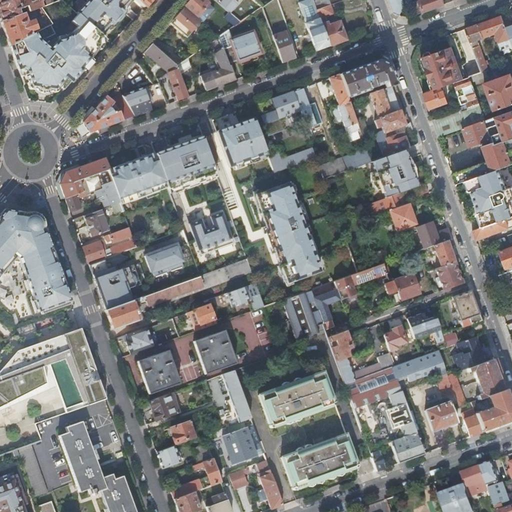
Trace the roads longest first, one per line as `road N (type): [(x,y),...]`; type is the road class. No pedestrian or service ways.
road 1 (residential): [(39,170),(163,511)]
road 2 (residential): [(391,39),(50,158)]
road 3 (residential): [(478,281),(391,39)]
road 4 (residential): [(307,511),(511,438)]
road 5 (residential): [(172,0),(48,140)]
road 6 (residential): [(350,327),(478,281)]
